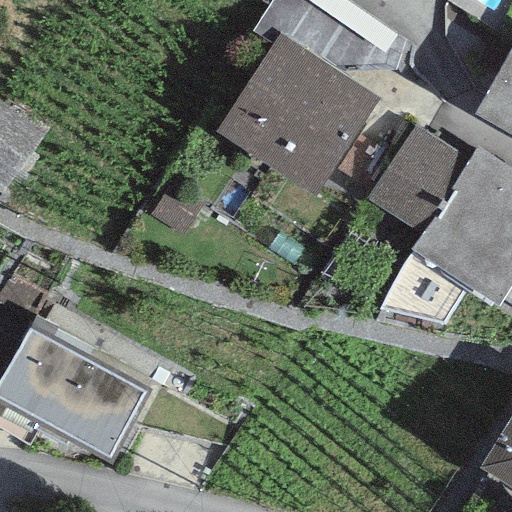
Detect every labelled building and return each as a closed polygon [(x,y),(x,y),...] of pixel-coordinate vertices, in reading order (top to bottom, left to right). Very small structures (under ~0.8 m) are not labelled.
[(217,127),(315,192),(379,97),(280,32),(217,127)] [(511,43),(474,107),(511,128),(511,43)] [(43,131),(0,101),(0,191),(1,192),(43,131)] [(367,195),(421,230),(469,156),(416,123),(367,195)] [(499,301),(511,279),(511,167),(477,143),(469,156),(421,230),(410,244),(414,247),(403,262),(380,305),(445,323),(468,281),(499,301)] [(19,339),(0,373),(0,394),(112,456),(148,383),(31,319),(19,339)] [(0,327),(0,373),(19,339),(0,327)] [(511,411),(480,460),(511,481),(511,411)]
